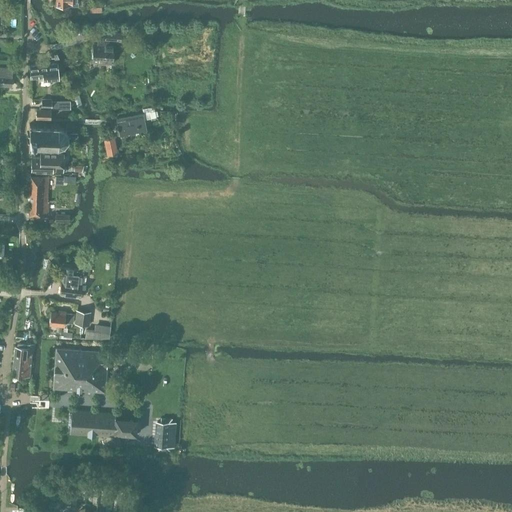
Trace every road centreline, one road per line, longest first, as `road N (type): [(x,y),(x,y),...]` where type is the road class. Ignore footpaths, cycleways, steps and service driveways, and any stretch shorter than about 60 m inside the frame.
road 1 (residential): [(22,222),(28,0)]
road 2 (residential): [(6,397),(23,245)]
